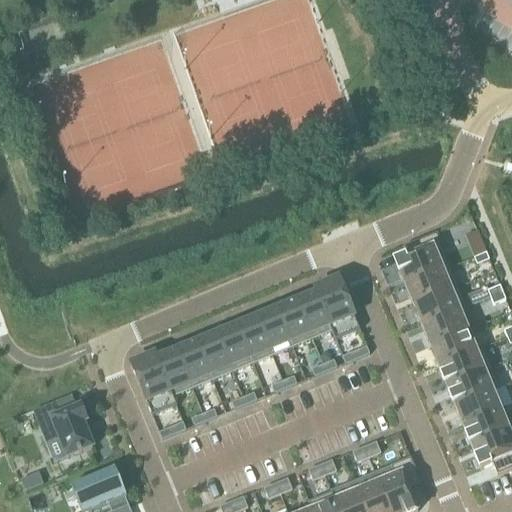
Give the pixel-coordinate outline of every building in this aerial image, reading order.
[(406,256),(394,261),(406,290),(453,271),(438,235),(404,249),(406,256)] [(487,256),(474,261),(477,268),(490,263),(487,256)] [(453,271),(406,290),(415,310),(461,291),(453,271)] [(339,282),(314,292),(317,298),(332,335),(335,344),(360,333),(339,282)] [(500,289),(488,294),(491,301),(503,296),(500,289)] [(461,291),(415,310),(423,330),(462,314),(470,311),(461,291)] [(503,296),(491,301),(494,308),(506,303),(503,296)] [(317,298),(297,306),(312,343),(332,335),(317,298)] [(297,306),(277,314),(292,351),(312,343),(297,306)] [(277,314),(257,323),(273,360),(292,351),(277,314)] [(462,314),(423,330),(431,350),(471,334),(462,314)] [(257,323),(238,331),(253,368),(273,360),(257,323)] [(238,331),(218,339),(233,376),(253,368),(238,331)] [(471,334),(431,350),(439,370),(479,354),(486,350),(485,348),(478,351),(471,334)] [(218,339),(198,347),(213,384),(233,376),(218,339)] [(198,347),(178,355),(194,392),(213,384),(198,347)] [(367,350),(355,355),(358,362),(370,357),(367,350)] [(479,354),(439,370),(447,390),(494,370),(486,350),(479,354)] [(178,355),(159,363),(174,400),(194,392),(178,355)] [(355,355),(343,360),(346,367),(358,362),(355,355)] [(156,358),(131,368),(152,419),(177,409),(174,400),(159,363),(156,358)] [(334,363),(323,368),(326,375),(337,371),(334,363)] [(323,368),(312,372),(315,380),(326,375),(323,368)] [(494,370),(447,390),(456,410),(495,393),(503,390),(494,370)] [(294,380),(283,384),(286,392),(297,387),(294,380)] [(283,384),(272,389),(275,396),(286,392),(283,384)] [(495,393),(456,410),(464,430),(503,413),(495,393)] [(254,396),(243,401),(246,408),(257,404),(254,396)] [(65,401),(34,414),(38,425),(50,420),(67,462),(96,450),(86,424),(89,423),(82,407),(70,412),(65,401)] [(243,401),(232,405),(235,413),(246,408),(243,401)] [(503,413),(464,430),(472,450),(511,433),(511,425),(506,412),(503,413)] [(214,413),(203,417),(206,425),(217,420),(214,413)] [(203,417),(192,422),(195,429),(206,425),(203,417)] [(183,426),(171,431),(174,438),(186,433),(183,426)] [(171,431),(159,435),(162,443),(174,438),(171,431)] [(511,433),(472,450),(481,472),(493,467),(498,478),(511,472),(511,433)] [(377,446),(365,451),(369,462),(381,457),(377,446)] [(365,451),(353,455),(358,467),(369,462),(365,451)] [(395,477),(379,484),(390,511),(420,511),(411,490),(421,486),(411,460),(392,468),(395,477)] [(332,464),(321,469),(325,480),(337,475),(332,464)] [(321,469),(309,474),(313,485),(325,480),(321,469)] [(115,471),(71,489),(80,511),(96,511),(108,507),(110,511),(128,511),(130,511),(125,500),(127,500),(115,471)] [(288,482),(276,487),(281,498),(293,493),(288,482)] [(390,511),(379,484),(356,493),(364,511),(390,511)] [(276,487),(264,492),(269,503),(281,498),(276,487)] [(364,511),(356,493),(334,502),(338,511),(364,511)] [(331,495),(309,504),(311,508),(312,511),(338,511),(334,502),(331,495)] [(244,501),(232,505),(234,511),(247,511),(248,511),(244,501)]
